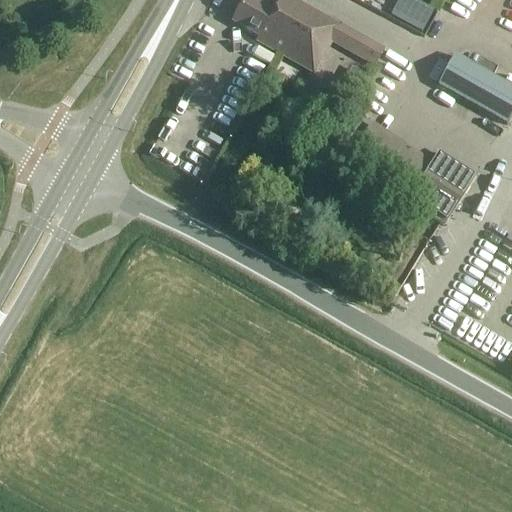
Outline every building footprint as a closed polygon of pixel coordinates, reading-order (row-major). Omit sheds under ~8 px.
[(255,44),(312,76),(330,45),(374,70),(384,53),(289,0),(281,0),(273,14),(248,0),(244,0),(231,25),(257,39),(255,44)] [(410,0),(400,0),(391,16),(421,33),(433,12),(410,0)] [(472,0),(463,0),(453,19),(463,24),(475,1),(472,0)] [(511,117),(511,90),(455,58),(438,88),(506,127),(511,117)] [(210,89),(201,105),(212,111),(221,96),(210,89)] [(346,165),(425,213),(422,217),(442,230),(476,178),(459,166),(439,155),(432,166),(371,127),(369,129),(355,120),(331,154),(347,163),(346,165)] [(507,264),(511,254),(511,227),(495,257),(507,264)] [(486,303),(500,269),(483,262),(459,320),(487,331),(495,311),(510,317),(511,313),(511,291),(504,288),(496,307),(486,303)]
